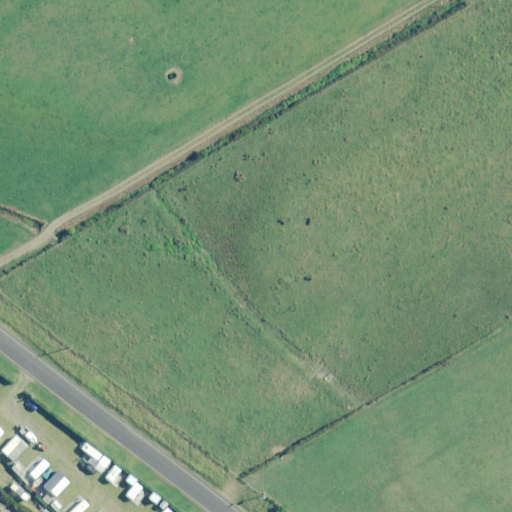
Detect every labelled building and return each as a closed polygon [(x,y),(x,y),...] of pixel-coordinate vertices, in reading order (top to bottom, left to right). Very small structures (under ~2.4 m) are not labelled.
[(28,443),(14,431),(0,448),(0,451),(12,462),(28,443)] [(98,452),(90,445),(78,459),(86,466),(98,452)] [(50,463),(37,453),(18,478),(31,488),(50,463)] [(25,465),(18,458),(8,469),(15,476),(25,465)] [(123,471),(113,463),(101,478),(111,485),(123,471)] [(54,499),(70,482),(63,476),(47,493),(54,499),(47,506),(53,511),(58,511),(63,506),(54,499)] [(21,488),(12,480),(4,488),(13,497),(21,488)] [(142,490),(134,483),(122,496),(131,503),(142,490)] [(31,495),(23,488),(15,498),(23,505),(31,495)] [(83,511),(91,505),(82,496),(65,511),(83,511)] [(170,511),(165,506),(167,504),(162,499),(156,506),(162,511),(161,511),(170,511)]
